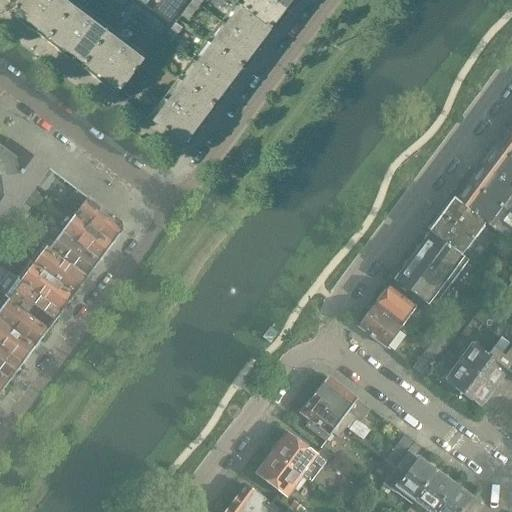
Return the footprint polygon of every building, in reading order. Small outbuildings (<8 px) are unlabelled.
[(76,2),(72,0),(20,0),(9,15),(46,42),(76,2)] [(187,2),(184,0),(162,0),(154,12),(170,24),(187,2)] [(201,6),(194,0),(191,4),(198,9),(201,6)] [(289,11),(274,0),(237,0),(236,2),(274,31),(289,11)] [(297,0),(274,0),(289,11),(297,0)] [(76,2),(46,42),(81,69),(111,29),(76,2)] [(236,2),(222,21),(208,40),(246,69),(274,31),(236,2)] [(137,16),(141,10),(134,4),(129,10),(132,13),(137,16)] [(198,9),(191,4),(188,7),(196,13),(198,9)] [(196,13),(188,7),(185,12),(192,17),(196,13)] [(141,19),(146,13),(141,10),(137,16),(141,19)] [(145,22),(150,16),(146,13),(141,19),(145,22)] [(149,25),(154,19),(150,16),(145,22),(149,25)] [(153,28),(157,22),(154,19),(149,25),(153,28)] [(163,26),(161,25),(157,22),(153,28),(157,31),(162,35),(166,29),(162,26),(163,26)] [(183,29),(176,24),(172,29),(179,34),(183,29)] [(111,29),(81,69),(116,95),(146,56),(111,29)] [(179,34),(172,29),(169,33),(182,43),(185,38),(179,34)] [(182,43),(169,33),(165,38),(175,45),(178,48),(182,43)] [(175,45),(165,38),(162,43),(171,50),(175,45)] [(208,40),(193,59),(178,79),(216,108),(246,69),(208,40)] [(171,50),(162,43),(159,47),(168,54),(171,50)] [(168,54),(159,47),(156,51),(152,55),(159,60),(164,53),(167,56),(168,54)] [(153,68),(146,63),(143,67),(150,72),(153,68)] [(150,72),(143,67),(140,71),(147,77),(150,72)] [(147,77),(140,71),(136,77),(143,82),(147,77)] [(143,82),(136,77),(133,81),(140,87),(143,82)] [(178,79),(164,98),(148,119),(186,148),(216,108),(178,79)] [(140,87),(133,81),(130,85),(137,91),(140,87)] [(137,91),(130,85),(126,90),(133,95),(137,91)] [(499,147),(497,149),(511,160),(511,131),(505,139),(502,140),(498,144),(499,147)] [(0,236),(11,222),(24,205),(37,189),(49,172),(50,170),(10,140),(2,149),(0,147),(0,236)] [(490,159),(483,168),(511,189),(511,160),(497,149),(496,151),(493,151),(490,156),(490,159)] [(472,183),(470,185),(508,214),(511,209),(511,189),(483,168),(478,175),(475,175),(471,180),(472,183)] [(46,196),(58,179),(49,172),(37,189),(44,194),(46,196)] [(463,195),(457,202),(485,225),(509,242),(511,238),(511,230),(505,225),(503,228),(500,225),(508,214),(470,185),(469,187),(466,187),(463,192),(463,195)] [(122,224),(88,199),(76,190),(67,200),(80,210),(75,217),(113,246),(123,232),(122,224)] [(429,233),(431,235),(461,257),(462,257),(485,225),(457,202),(454,200),(429,233)] [(18,227),(31,210),(24,205),(11,222),(16,226),(18,227)] [(113,246),(75,217),(66,229),(62,234),(100,262),(113,246)] [(0,240),(4,243),(16,226),(11,222),(0,236),(0,240)] [(100,262),(62,234),(53,246),(50,251),(88,279),(100,262)] [(423,246),(420,246),(414,253),(415,256),(413,258),(450,286),(468,262),(462,257),(461,257),(431,235),(423,246)] [(88,279),(50,251),(48,250),(35,267),(75,296),(88,279)] [(409,260),(404,268),(404,270),(395,282),(432,310),(450,286),(413,258),(412,260),(409,260)] [(75,296),(35,267),(23,284),(62,313),(75,296)] [(62,313),(23,284),(17,291),(14,289),(6,298),(10,301),(49,331),(62,313)] [(389,287),(374,307),(401,327),(416,308),(389,287)] [(511,299),(511,296),(505,291),(501,288),(494,297),(507,307),(511,299)] [(49,331),(10,301),(0,313),(0,320),(36,348),(49,331)] [(374,307),(359,328),(386,348),(401,327),(374,307)] [(500,322),(506,315),(495,307),(490,314),(500,322)] [(465,323),(450,312),(445,319),(448,322),(459,330),(465,323)] [(36,348),(0,320),(0,347),(23,365),(36,348)] [(440,356),(453,338),(459,330),(448,322),(429,348),(440,356)] [(488,346),(465,329),(461,335),(472,343),(484,352),(488,346)] [(511,346),(501,339),(490,353),(510,369),(508,371),(511,374),(511,346)] [(510,369),(490,353),(488,355),(484,352),(472,343),(460,359),(497,386),(504,378),(502,377),(507,370),(508,371),(510,369)] [(23,365),(0,347),(0,374),(11,382),(23,365)] [(440,356),(429,348),(413,369),(424,377),(440,356)] [(454,359),(447,354),(444,359),(451,364),(454,359)] [(445,380),(480,406),(482,404),(484,405),(491,395),(490,394),(495,387),(496,388),(497,386),(460,359),(445,380)] [(0,396),(11,382),(0,374),(0,396)] [(370,411),(328,379),(320,389),(317,389),(313,394),(314,397),(312,400),(311,402),(346,428),(349,430),(356,421),(360,424),(370,411)] [(306,427),(326,443),(332,434),(339,438),(346,428),(311,402),(311,403),(308,403),(304,408),(304,411),(302,414),(311,420),(306,427)] [(321,451),(317,456),(287,433),(279,443),(276,444),(272,449),(272,452),(271,454),(303,478),(310,484),(326,462),(330,457),(321,451)] [(391,452),(394,454),(390,460),(398,465),(408,453),(414,443),(404,436),(391,452)] [(394,491),(417,460),(408,453),(398,465),(387,481),(384,484),(394,491)] [(263,464),(255,475),(287,499),(303,478),(271,454),(269,456),(267,456),(263,461),(263,464)] [(426,465),(420,460),(418,459),(417,460),(394,491),(412,505),(436,473),(436,472),(435,469),(429,464),(426,465)] [(387,481),(398,465),(390,460),(379,475),(387,481)] [(443,478),(438,474),(436,473),(412,505),(421,511),(434,511),(454,486),(453,486),(453,483),(447,478),(443,478)] [(461,491),(455,487),(454,486),(434,511),(463,511),(472,500),(471,499),(471,496),(464,491),(461,491)] [(232,506),(230,508),(235,511),(277,511),(278,511),(246,487),(239,497),(235,497),(231,503),(232,506)] [(362,511),(376,493),(377,493),(370,488),(352,511),(362,511)] [(294,502),(289,509),(292,511),(302,511),(304,510),(294,502)]
